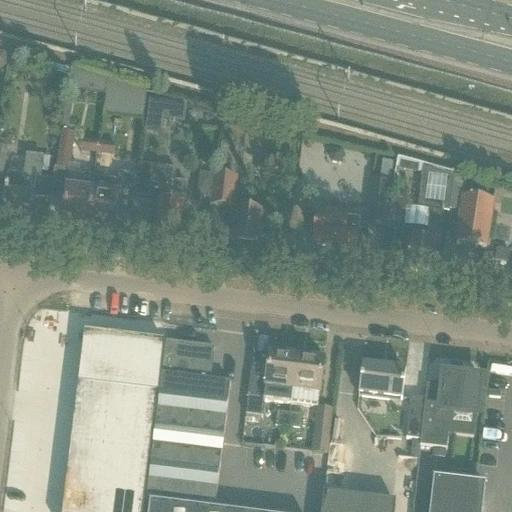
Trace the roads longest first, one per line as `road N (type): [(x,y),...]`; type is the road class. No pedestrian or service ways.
road 1 (unclassified): [(511,335),(21,275)]
road 2 (primary): [(290,0),(511,59)]
road 3 (unclassified): [(0,431),(21,275)]
